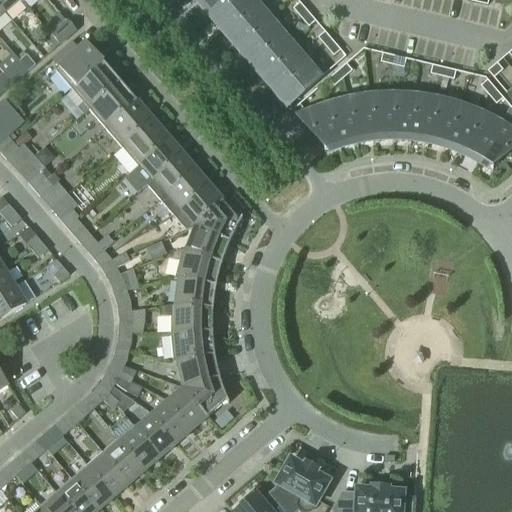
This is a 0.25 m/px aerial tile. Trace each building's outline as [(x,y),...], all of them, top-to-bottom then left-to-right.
[(0,0),(0,8),(5,14),(20,1),(21,1),(19,0),(0,0)] [(206,0),(201,5),(213,20),(236,0),(206,0)] [(236,0),(213,20),(226,34),(256,9),(248,0),(236,0)] [(293,11),(301,20),(308,14),(300,5),(293,11)] [(226,34),(238,49),(268,23),(256,9),(226,34)] [(316,24),(308,14),(301,20),(309,29),(316,24)] [(69,23),(52,37),(60,47),(68,40),(76,33),(69,23)] [(238,49),(251,63),(281,38),(268,23),(238,49)] [(318,40),(326,50),(333,43),(325,34),(318,40)] [(44,42),(53,53),(60,47),(51,36),(44,42)] [(251,63),(264,78),(293,52),(281,38),(251,63)] [(326,50),(334,59),(341,53),(333,43),(326,50)] [(62,53),(51,62),(58,71),(56,73),(73,92),(105,65),(104,64),(102,66),(96,60),(98,58),(88,45),(79,53),(69,62),(62,53)] [(264,78),(276,93),(306,67),(293,52),(264,78)] [(380,65),(392,67),(394,59),(383,56),(380,65)] [(27,58),(21,63),(29,73),(36,68),(27,58)] [(406,62),(394,59),(392,67),(404,70),(406,62)] [(22,80),(29,73),(20,63),(19,64),(13,69),(22,80)] [(115,77),(105,65),(73,92),(84,105),(77,110),(83,117),(90,111),(121,84),(120,83),(118,85),(113,79),(115,77)] [(346,66),(337,74),(343,81),(352,73),(346,66)] [(488,74),(494,81),(503,73),(497,66),(488,74)] [(319,82),(306,67),(276,93),(289,108),(319,82)] [(430,77),(442,79),(444,71),(432,68),(430,77)] [(442,79),(454,82),(456,73),(444,71),(442,79)] [(337,74),(328,82),(334,89),(343,81),(337,74)] [(488,98),(495,92),(487,83),(481,88),(488,98)] [(90,111),(106,130),(138,103),(137,102),(135,104),(129,98),(131,96),(121,84),(90,111)] [(495,92),(488,98),(496,107),(503,101),(495,92)] [(12,100),(7,104),(14,112),(19,109),(12,100)] [(387,140),(393,140),(392,100),(385,101),(377,101),(370,102),(375,141),(387,140)] [(405,140),(411,141),(415,101),(407,101),(400,101),(392,100),(393,140),(405,140)] [(423,143),(429,144),(435,105),(428,103),(422,102),(415,101),(411,141),(417,142),(423,143)] [(369,142),(375,141),(370,102),(362,103),(355,104),(348,105),(357,144),(363,143),(369,142)] [(106,130),(123,149),(154,122),(153,121),(151,123),(146,117),(148,115),(138,103),(106,130)] [(351,145),(357,144),(348,105),(340,107),(333,109),(326,111),(339,149),(345,147),(351,145)] [(440,146),(446,148),(458,111),(451,108),(443,106),(435,105),(429,144),(434,145),(440,146)] [(325,153),(325,154),(330,152),(339,149),(326,111),(320,113),(309,117),(300,107),(294,112),(292,110),(292,111),(327,152),(325,153)] [(465,113),(458,111),(446,148),(452,150),(463,155),(479,119),(472,116),(465,113)] [(482,113),(479,119),(463,155),(474,160),(479,163),(499,129),(502,123),(482,113)] [(123,149),(139,169),(171,141),(170,140),(168,142),(162,136),(164,134),(154,122),(123,149)] [(511,136),(509,135),(499,129),(479,163),(484,166),(493,171),(493,170),(491,169),(511,151),(511,136)] [(0,143),(0,153),(1,155),(14,144),(8,137),(0,143)] [(14,144),(1,155),(4,158),(8,162),(20,151),(24,148),(30,143),(24,137),(15,145),(14,144)] [(139,169),(130,177),(143,193),(147,189),(148,189),(184,157),(171,141),(139,169)] [(49,156),(45,151),(35,159),(44,169),(49,165),(49,156)] [(198,172),(184,157),(148,189),(161,204),(198,172)] [(191,178),(161,204),(173,219),(183,212),(211,188),(198,172),(191,178)] [(29,185),(35,192),(48,181),(42,174),(29,185)] [(42,200),(54,189),(48,181),(35,192),(42,200)] [(183,212),(173,219),(186,234),(191,231),(198,228),(197,227),(224,203),(211,188),(183,212)] [(0,201),(0,215),(11,207),(4,199),(0,201)] [(197,227),(198,228),(232,244),(235,236),(240,228),(244,220),(243,220),(241,223),(224,203),(197,227)] [(11,207),(0,215),(6,223),(17,214),(11,207)] [(68,230),(79,221),(81,219),(75,212),(62,223),(68,230)] [(17,214),(6,223),(13,230),(23,221),(17,214)] [(75,238),(85,229),(79,221),(68,230),(75,238)] [(183,252),(183,253),(220,265),(224,255),(227,257),(230,248),(232,244),(198,228),(188,254),(183,252)] [(109,237),(99,246),(105,253),(116,244),(109,237)] [(34,254),(44,245),(38,238),(28,246),(34,254)] [(44,245),(34,254),(41,261),(50,253),(44,245)] [(89,254),(95,262),(105,253),(99,246),(89,254)] [(219,284),(221,275),(217,274),(220,265),(183,253),(173,256),(172,262),(180,264),(176,280),(218,288),(219,284)] [(127,254),(113,263),(118,271),(132,263),(127,254)] [(107,278),(118,271),(113,263),(102,269),(107,278)] [(56,278),(62,286),(71,277),(65,270),(56,278)] [(0,299),(16,289),(5,272),(0,275),(0,299)] [(213,301),(216,302),(217,293),(218,288),(176,280),(176,281),(181,282),(178,308),(212,311),(213,301)] [(112,287),(116,297),(129,293),(126,283),(112,287)] [(0,324),(28,307),(16,289),(0,299),(0,324)] [(129,293),(116,297),(119,308),(120,316),(134,314),(132,304),(129,293)] [(211,321),(212,311),(178,308),(173,307),(161,310),(161,319),(173,319),(172,336),(214,334),(214,330),(214,321),(211,321)] [(134,314),(120,316),(121,324),(120,335),(134,335),(143,336),(145,326),(145,312),(134,314)] [(172,336),(175,364),(214,358),(212,348),(215,348),(215,339),(214,334),(172,336)] [(133,346),(134,335),(120,335),(120,345),(133,346)] [(129,363),(131,354),(118,351),(116,360),(129,363)] [(180,364),(186,390),(222,380),(221,376),(219,367),(215,368),(214,358),(175,364),(175,365),(180,364)] [(112,368),(110,372),(107,377),(119,383),(124,374),(112,368)] [(0,393),(10,387),(0,372),(0,393)] [(131,389),(136,380),(124,374),(119,383),(131,389)] [(186,390),(185,391),(209,419),(228,403),(230,406),(231,405),(227,397),(224,389),(222,380),(186,390)] [(95,395),(105,403),(111,396),(101,387),(95,395)] [(185,391),(169,405),(193,433),(209,419),(185,391)] [(115,412),(121,404),(111,396),(105,403),(115,412)] [(169,405),(154,418),(178,446),(193,433),(169,405)] [(12,413),(20,422),(28,416),(19,406),(12,413)] [(78,410),(71,416),(80,426),(87,420),(78,410)] [(73,432),(80,426),(71,416),(64,422),(73,432)] [(163,459),(178,446),(154,418),(139,431),(139,432),(163,459)] [(136,428),(120,441),(147,473),(163,459),(139,432),(139,431),(136,428)] [(56,447),(47,436),(40,443),(49,453),(56,447)] [(120,441),(104,455),(132,486),(147,473),(120,441)] [(42,459),(49,453),(40,443),(33,449),(42,459)] [(104,455),(89,468),(116,499),(132,486),(104,455)] [(314,511),(315,511),(331,484),(319,477),(321,473),(307,465),(305,469),(293,462),(279,486),(281,488),(278,493),(272,498),(284,511),(314,511)] [(25,473),(16,463),(9,469),(18,480),(25,473)] [(89,468),(74,482),(100,511),(101,511),(116,499),(89,468)] [(9,469),(2,475),(11,486),(18,480),(9,469)] [(100,511),(74,482),(58,495),(72,511),(100,511)] [(344,495),(335,511),(416,511),(417,501),(405,500),(406,495),(391,494),(391,490),(375,489),(375,493),(360,492),(359,496),(344,495)] [(72,511),(58,495),(43,508),(45,511),(72,511)] [(269,511),(255,495),(243,505),(246,509),(242,511),(269,511)]
